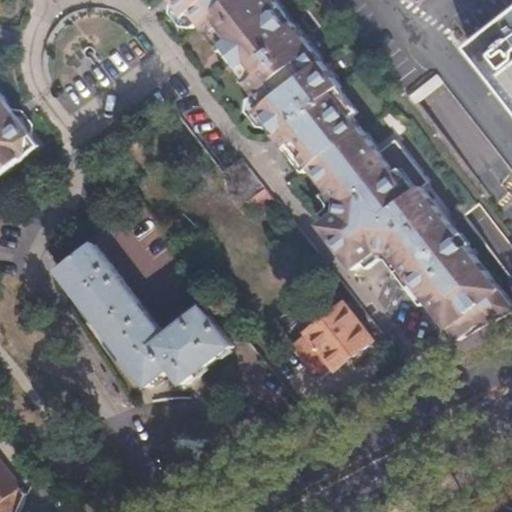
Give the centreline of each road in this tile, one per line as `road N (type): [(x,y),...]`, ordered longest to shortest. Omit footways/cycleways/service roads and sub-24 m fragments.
road 1 (residential): [(446,401),(178,57),(75,134),(74,186),(39,278),(43,300),(177,511)]
road 2 (primary): [(446,401),(237,511)]
road 3 (primary): [(320,511),(511,406)]
